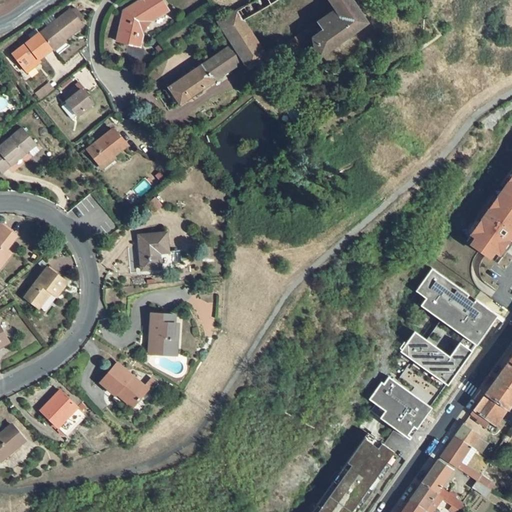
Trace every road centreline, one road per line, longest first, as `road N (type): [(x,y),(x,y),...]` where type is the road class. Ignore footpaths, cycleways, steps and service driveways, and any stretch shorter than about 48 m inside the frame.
road 1 (residential): [(0,208),(44,211),(76,233),(90,254),(94,295),(76,343),(0,391)]
road 2 (primary): [(511,327),(383,511)]
